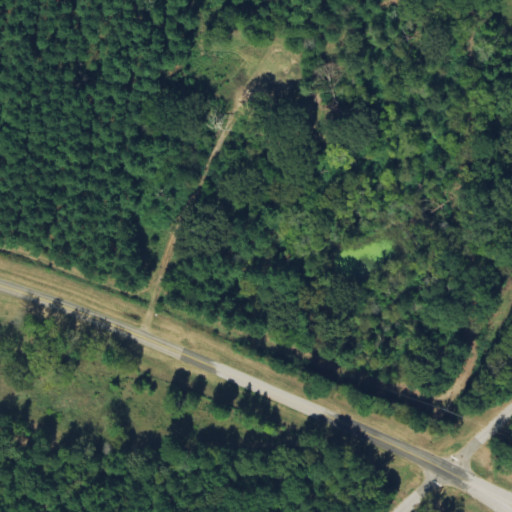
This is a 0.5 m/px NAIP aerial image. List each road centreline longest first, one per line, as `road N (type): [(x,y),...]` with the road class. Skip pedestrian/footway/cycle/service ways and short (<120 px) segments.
road 1 (tertiary): [(0,284),(114,323),(362,429),(511,507)]
road 2 (residential): [(399,511),(511,406)]
